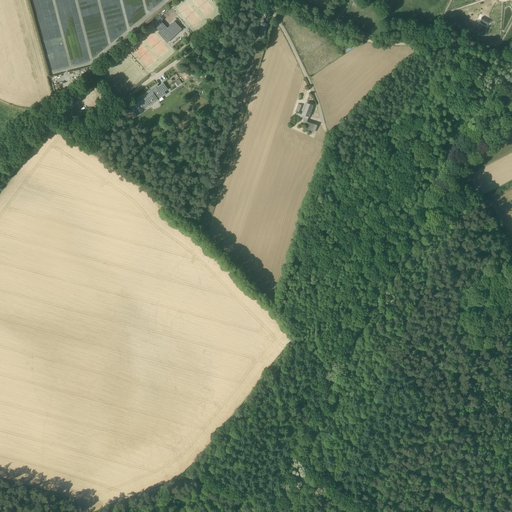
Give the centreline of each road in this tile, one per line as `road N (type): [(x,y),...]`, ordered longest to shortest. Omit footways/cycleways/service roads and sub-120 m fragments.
road 1 (track): [(267,4),(319,32),(457,46),(506,64),(415,198),(376,278)]
road 2 (track): [(14,167),(48,127),(92,152),(124,101),(219,31),(245,0)]
road 3 (track): [(295,453),(376,278)]
road 4 (track): [(376,278),(325,130)]
road 5 (unclassified): [(325,130),(267,4)]
